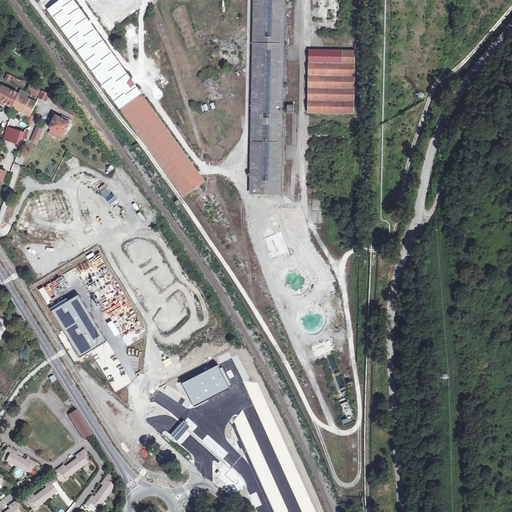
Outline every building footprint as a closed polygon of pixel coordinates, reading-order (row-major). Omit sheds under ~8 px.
[(59,0),(46,10),(105,91),(182,197),(203,182),(70,0),(59,0)] [(85,0),(108,31),(139,9),(132,0),(85,0)] [(254,0),(250,194),(276,195),(280,0),(254,0)] [(310,0),(310,32),(353,33),(353,0),(310,0)] [(19,56),(22,52),(16,48),(13,51),(19,56)] [(309,51),(308,113),(352,114),(353,52),(309,51)] [(8,73),(5,79),(10,82),(11,80),(23,86),(25,82),(8,73)] [(30,84),(28,89),(32,91),(31,93),(37,96),(40,89),(30,84)] [(3,85),(0,90),(0,103),(5,106),(6,104),(13,107),(19,94),(4,86),(4,85),(3,85)] [(19,94),(27,98),(29,94),(21,89),(19,94)] [(62,100),(42,90),(39,97),(40,98),(48,102),(49,100),(74,113),(76,109),(62,101),(62,100)] [(19,94),(13,107),(30,116),(27,123),(31,127),(34,117),(31,116),(38,103),(27,98),(19,94)] [(71,123),(56,116),(50,128),(65,135),(71,123)] [(37,145),(44,128),(37,125),(30,142),(37,145)] [(5,138),(3,145),(9,147),(11,141),(13,141),(18,130),(8,126),(5,138)] [(20,145),(25,133),(18,130),(13,141),(14,142),(20,145)] [(308,132),(306,195),(350,195),(351,133),(308,132)] [(100,193),(106,199),(111,194),(105,188),(100,193)] [(114,194),(106,198),(109,205),(118,201),(114,194)] [(142,221),(145,219),(140,212),(137,214),(142,221)] [(275,225),(259,231),(269,258),(286,251),(275,225)] [(313,292),(307,294),(309,300),(315,297),(315,298),(319,299),(326,296),(327,294),(327,292),(333,290),(331,285),(325,287),(325,286),(322,285),(314,288),(313,292)] [(77,294),(51,310),(81,357),(107,341),(77,294)] [(298,312),(295,333),(314,336),(315,329),(322,330),(324,315),(325,315),(326,307),(316,305),(316,309),(309,308),(308,313),(298,312)] [(0,331),(3,327),(6,329),(9,323),(0,318),(0,331)] [(327,340),(309,346),(312,356),(330,349),(327,340)] [(218,364),(182,384),(194,407),(229,387),(218,364)] [(345,401),(338,403),(344,417),(338,420),(340,425),(350,422),(348,417),(349,414),(345,401)] [(92,434),(77,410),(70,414),(84,438),(92,434)] [(177,441),(190,426),(184,421),(171,436),(177,441)] [(19,453),(8,447),(6,451),(11,453),(7,459),(28,470),(31,464),(36,467),(38,463),(28,458),(27,460),(17,455),(19,453)] [(86,452),(84,449),(75,455),(76,457),(65,466),(64,464),(54,471),(56,473),(61,470),(66,478),(87,462),(82,455),(86,452)] [(99,490),(107,497),(116,486),(109,480),(112,476),(108,474),(101,483),(103,484),(99,490)] [(56,480),(54,478),(45,484),(46,486),(34,495),(33,494),(24,500),(26,503),(30,500),(36,507),(57,491),(52,483),(56,480)] [(107,497),(99,490),(94,496),(92,495),(86,504),(89,507),(91,502),(99,508),(107,497)] [(19,502),(18,499),(9,506),(10,508),(3,511),(20,511),(15,504),(19,502)]
